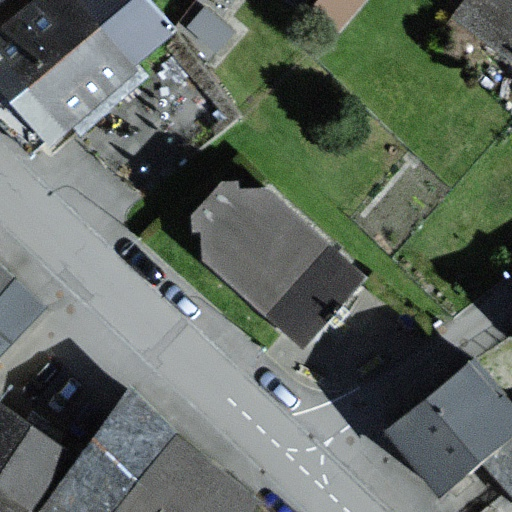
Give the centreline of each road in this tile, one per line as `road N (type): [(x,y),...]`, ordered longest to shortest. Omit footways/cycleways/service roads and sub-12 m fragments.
road 1 (residential): [(511,301),(390,381),(304,461)]
road 2 (residential): [(304,461),(135,319)]
road 3 (residential): [(135,319),(0,187)]
